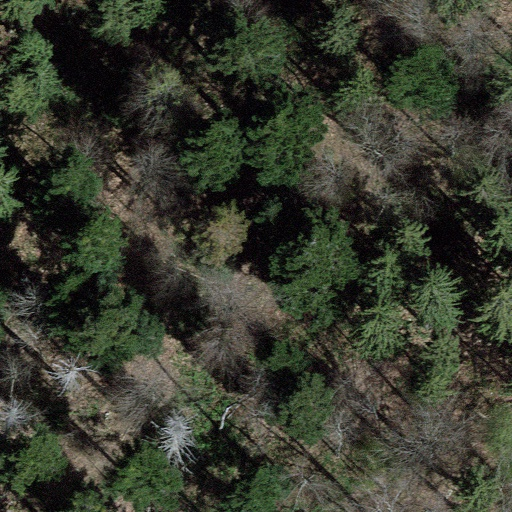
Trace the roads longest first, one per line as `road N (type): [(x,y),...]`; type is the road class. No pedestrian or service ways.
road 1 (track): [(62,511),(511,184)]
road 2 (track): [(116,0),(0,405)]
